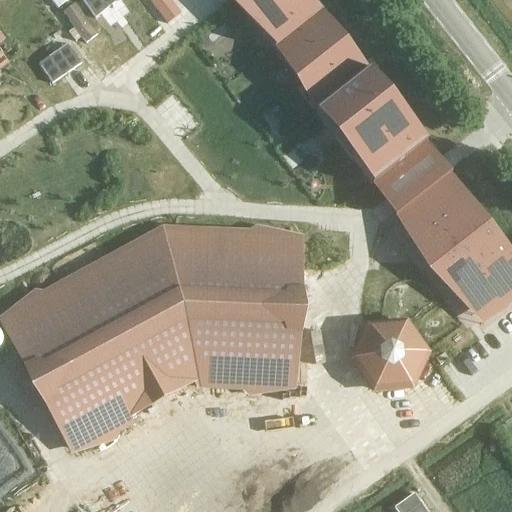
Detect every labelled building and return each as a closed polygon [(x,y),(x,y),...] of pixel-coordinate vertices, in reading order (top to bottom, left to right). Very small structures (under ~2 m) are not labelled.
[(51,0),(33,0),(50,24),(62,16),(51,0)] [(80,0),(96,19),(119,0),(80,0)] [(172,5),(168,0),(158,0),(166,10),(172,5)] [(309,0),(243,0),(327,107),(322,111),(377,181),(423,144),(309,0)] [(159,1),(152,6),(160,15),(166,10),(159,1)] [(75,5),(62,14),(85,45),(98,36),(75,5)] [(172,5),(166,10),(173,19),(179,14),(172,5)] [(166,10),(160,15),(167,24),(173,19),(166,10)] [(67,46),(39,66),(52,85),(81,65),(67,46)] [(511,288),(511,259),(449,179),(403,215),(429,248),(420,255),(408,240),(406,242),(420,260),(423,258),(456,300),(453,302),(467,320),(470,318),(458,303),(467,296),(480,313),(511,288)] [(164,239),(2,327),(69,450),(197,381),(293,385),(299,245),(164,239)] [(336,372),(371,427),(412,401),(407,394),(420,386),(413,375),(422,370),(399,333),(336,372)]
